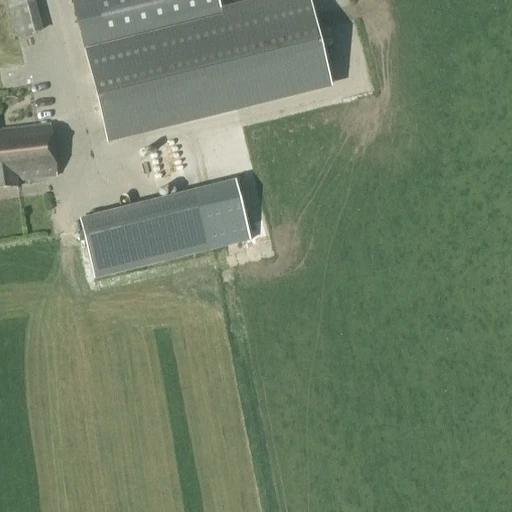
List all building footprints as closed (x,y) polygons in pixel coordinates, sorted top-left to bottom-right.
[(5,0),(14,37),(41,32),(33,0),(5,0)] [(327,87),(305,0),(288,0),(222,16),(218,0),(70,0),(86,64),(105,142),(327,87)] [(37,102),(37,116),(55,116),(54,102),(37,102)] [(49,125),(0,130),(0,190),(19,188),(19,182),(55,177),(49,125)] [(197,181),(82,206),(97,275),(212,249),(197,181)]
